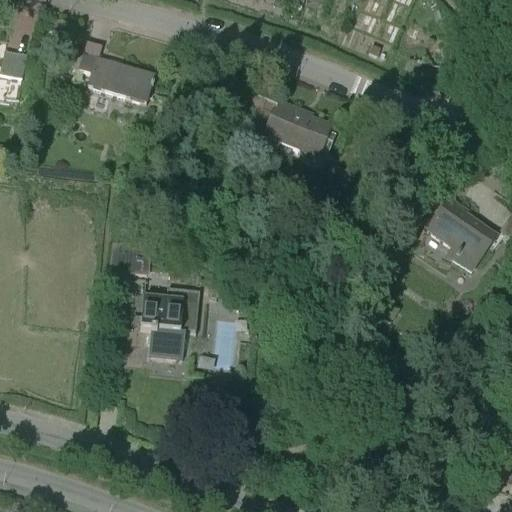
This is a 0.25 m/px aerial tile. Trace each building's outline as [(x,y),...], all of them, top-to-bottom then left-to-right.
[(56,36),(75,40),(78,28),(59,23),(56,36)] [(97,64),(100,53),(86,49),(78,75),(91,78),(87,94),(145,110),(153,80),(97,64)] [(0,79),(21,84),(26,61),(4,55),(0,71),(0,79)] [(295,112),(280,106),(265,100),(243,91),(242,93),(243,93),(242,95),(242,97),(241,99),(241,102),(241,104),(241,106),(241,108),(242,111),(243,114),(236,117),(236,120),(237,122),(238,124),(240,127),(241,129),(243,130),(245,132),(247,133),(249,135),(252,135),(263,140),(262,143),(296,155),(306,164),(308,166),(312,167),(317,167),(324,163),(326,159),(328,155),(322,152),(323,151),(330,153),(335,140),(328,137),(331,130),(293,116),(295,112)] [(19,152),(1,150),(0,160),(0,171),(16,173),(19,152)] [(466,215),(448,203),(425,236),(457,258),(451,266),(470,279),(496,241),(495,240),(493,244),(461,222),(466,215)] [(511,218),(499,237),(511,245),(511,218)] [(111,247),(109,276),(148,280),(150,251),(111,247)] [(149,335),(147,360),(181,363),(184,338),(179,337),(182,303),(142,300),(139,334),(149,335)]
